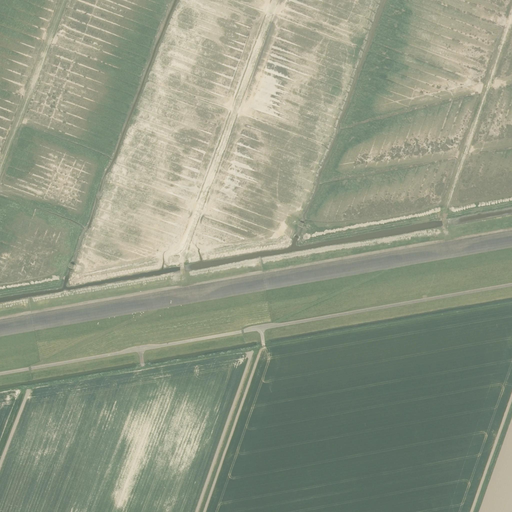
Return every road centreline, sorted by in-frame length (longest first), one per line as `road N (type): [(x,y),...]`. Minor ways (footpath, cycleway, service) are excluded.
road 1 (track): [(0,334),(511,244)]
road 2 (track): [(264,327),(389,266)]
road 3 (track): [(36,367),(160,306)]
